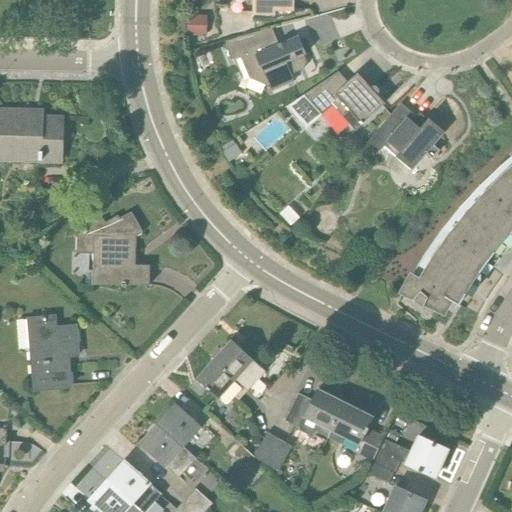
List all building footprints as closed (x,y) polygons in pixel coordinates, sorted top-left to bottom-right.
[(253,0),(253,15),(274,15),(274,10),(293,10),(292,0),(253,0)] [(207,16),(187,16),(187,36),(206,37),(207,16)] [(291,75),(295,73),(304,69),(307,62),(304,56),(306,55),(298,37),(267,50),(266,47),(261,31),(225,41),(231,61),(240,58),(249,79),(265,86),(269,84),(271,91),(294,81),(291,75)] [(347,82),(339,73),(338,72),(304,96),(321,115),(333,105),(355,130),(384,104),(377,96),(378,94),(379,93),(379,92),(379,90),(378,89),(377,88),(375,87),(373,87),(371,87),(370,88),(357,74),(347,82)] [(432,159),(440,150),(433,145),(444,132),(428,119),(424,123),(401,103),(368,141),(380,152),(384,147),(411,170),(425,153),(432,159)] [(60,152),(60,120),(41,119),(41,113),(0,112),(0,159),(42,160),(42,152),(60,152)] [(242,154),(233,140),(219,149),(227,164),(228,163),(242,154)] [(511,155),(500,166),(480,186),(460,207),(442,229),(426,253),(411,277),(402,292),(414,298),(412,300),(422,309),(425,303),(443,312),(450,301),(458,306),(472,283),(487,263),(502,243),(511,232),(511,155)] [(86,229),(77,235),(77,254),(93,254),(92,286),(126,287),(126,285),(149,286),(150,266),(135,265),(136,237),(143,233),(131,212),(119,219),(117,216),(105,223),(103,219),(86,229)] [(78,356),(76,326),(56,328),(55,317),(28,319),(34,390),(71,387),(68,356),(78,356)] [(255,363),(255,362),(232,341),(214,361),(242,386),(247,391),(265,372),(255,363)] [(224,405),(242,386),(214,361),(197,380),(224,405)] [(328,438),(345,404),(318,390),(312,401),(298,394),(285,421),(299,428),(298,430),(313,438),(316,431),(328,438)] [(365,430),(372,417),(345,404),(328,438),(342,444),(346,437),(358,443),(354,452),(372,462),(383,439),(365,430)] [(157,424),(183,447),(200,428),(175,405),(157,424)] [(196,459),(183,447),(157,424),(140,443),(178,478),(196,459)] [(390,430),(386,439),(394,443),(399,435),(390,430)] [(278,471),(291,447),(267,433),(253,458),(278,471)] [(260,437),(251,436),(251,445),(259,445),(260,437)] [(405,464),(435,478),(448,450),(418,437),(411,452),(383,439),(372,462),(373,462),(394,472),(399,461),(405,464)] [(243,469),(253,458),(237,442),(226,453),(243,469)] [(145,511),(161,495),(149,484),(124,461),(107,480),(141,511),(145,511)] [(388,484),(394,472),(373,462),(367,474),(388,484)] [(141,511),(107,480),(89,500),(98,508),(93,511),(141,511)] [(419,511),(425,500),(395,487),(384,511),(419,511)] [(186,499),(200,511),(205,511),(212,504),(195,489),(186,499)] [(177,511),(200,511),(186,499),(175,510),(177,511)]
